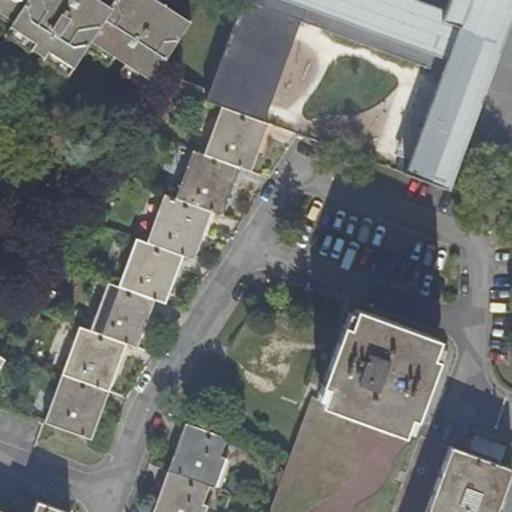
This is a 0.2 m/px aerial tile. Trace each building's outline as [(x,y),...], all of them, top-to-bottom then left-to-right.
[(0,0),(0,21),(9,27),(5,34),(31,50),(27,57),(39,65),(43,58),(69,75),(80,57),(85,49),(111,66),(122,72),(148,89),(191,22),(177,13),(171,23),(147,8),(152,0),(115,0),(111,7),(101,0),(95,0),(91,7),(80,0),(0,0)] [(171,23),(177,13),(156,0),(152,0),(147,8),(171,23)] [(404,173),(449,189),(511,14),(511,0),(448,0),(444,10),(415,0),(371,0),(371,9),(345,0),(241,0),(205,100),(224,107),(264,122),(301,22),(441,73),(404,173)] [(345,0),(371,9),(371,0),(345,0)] [(0,21),(0,32),(4,35),(5,34),(9,27),(0,21)] [(5,34),(4,35),(0,41),(26,59),(27,57),(31,50),(5,34)] [(85,49),(80,57),(106,73),(111,66),(85,49)] [(43,58),(39,65),(38,66),(63,83),(69,75),(43,58)] [(148,89),(122,72),(116,80),(142,97),(148,89)] [(271,124),(264,122),(224,107),(205,155),(242,168),(253,173),(271,124)] [(224,217),(242,168),(205,155),(195,151),(177,199),(213,212),(224,217)] [(194,260),(213,212),(177,199),(166,195),(148,243),(183,256),(194,260)] [(183,256),(148,243),(137,239),(119,286),(155,299),(166,304),(183,256)] [(155,299),(119,286),(108,283),(90,331),(126,344),(137,348),(155,299)] [(355,308),(349,324),(343,321),(314,397),(321,400),(319,406),(402,436),(404,431),(411,433),(438,360),(432,358),(439,340),(355,308)] [(126,344),(90,331),(79,327),(61,375),(109,392),(126,344)] [(109,392),(61,375),(44,422),(91,439),(109,392)] [(425,511),(449,448),(411,433),(404,431),(402,436),(319,406),(321,400),(314,397),(311,396),(267,511),(425,511)] [(168,470),(208,486),(214,488),(225,457),(219,456),(225,438),(186,423),(168,470)] [(449,448),(425,511),(490,511),(489,511),(493,500),(499,502),(511,471),(449,448)] [(152,511),(205,511),(208,504),(202,502),(208,486),(168,470),(152,511)] [(489,511),(490,511),(495,511),(499,502),(493,500),(489,511)] [(63,511),(37,502),(33,511),(63,511)]
